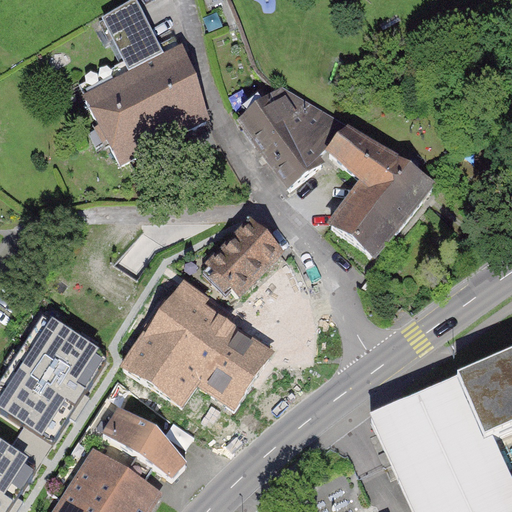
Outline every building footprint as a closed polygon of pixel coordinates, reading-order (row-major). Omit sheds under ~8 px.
[(127,66),(79,90),(122,168),(210,124),(184,53),(166,62),(137,6),(105,21),(127,66)] [(282,93),(241,127),(291,192),(323,168),(315,157),(337,131),(282,93)] [(332,232),(371,261),(392,234),(397,237),(435,189),(350,137),(331,159),(364,186),(332,232)] [(282,256),(253,228),(204,279),(212,287),(219,280),(240,299),(282,256)] [(124,373),(183,411),(199,389),(235,336),(212,320),(217,312),(186,292),(148,347),(145,346),(124,373)] [(114,367),(42,323),(0,391),(0,424),(58,459),(114,367)] [(256,350),(235,336),(199,389),(236,415),(272,361),(268,358),(274,347),(262,339),(256,350)] [(511,511),(511,361),(376,424),(416,511),(511,511)] [(188,460),(119,418),(105,440),(173,483),(188,460)] [(0,511),(22,511),(43,478),(0,452),(0,511)] [(60,511),(152,511),(160,500),(95,459),(60,511)]
